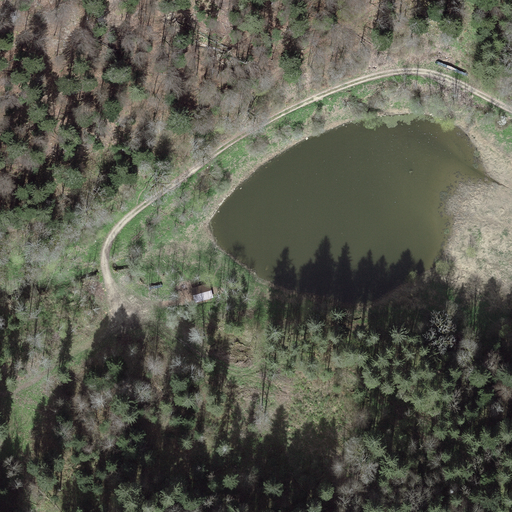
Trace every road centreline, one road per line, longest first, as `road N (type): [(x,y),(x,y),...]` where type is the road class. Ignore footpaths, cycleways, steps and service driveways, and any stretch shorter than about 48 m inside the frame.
road 1 (track): [(117,308),(104,262),(114,231),(272,118),(399,74),(437,78),(511,112)]
road 2 (track): [(0,394),(106,332),(117,308)]
